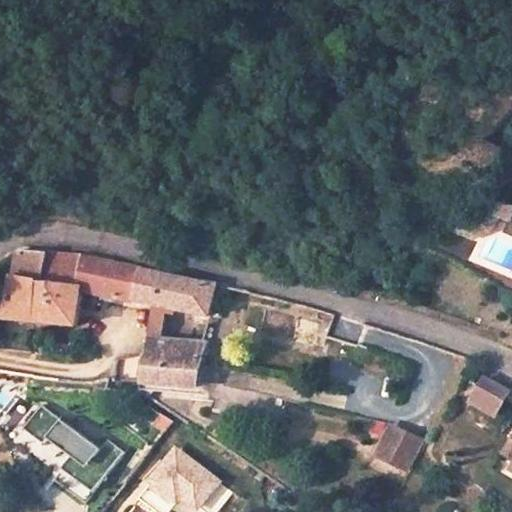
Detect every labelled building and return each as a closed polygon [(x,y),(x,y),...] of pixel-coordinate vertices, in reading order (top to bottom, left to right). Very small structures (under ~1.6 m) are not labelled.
[(505,200),(511,202),(511,188),(501,184),(497,194),(496,196),(505,200)] [(505,200),(496,196),(497,194),(494,193),(489,205),(480,209),(466,202),(460,214),(479,222),(499,215),(505,200)] [(174,307),(210,314),(216,284),(188,278),(141,268),(93,258),(84,256),(47,252),(19,249),(12,270),(12,290),(0,286),(0,317),(40,321),(78,324),(82,288),(136,299),(156,303),(174,307)] [(174,307),(156,303),(152,333),(161,335),(165,313),(173,315),(174,307)] [(152,333),(144,382),(195,385),(199,364),(203,344),(161,335),(152,333)] [(475,404),(496,416),(507,394),(487,382),(475,404)] [(42,441),(45,436),(69,453),(52,477),(83,500),(121,450),(104,437),(97,446),(39,402),(21,426),(42,441)] [(375,468),(406,480),(418,451),(387,438),(375,468)] [(197,511),(221,483),(176,447),(149,481),(153,484),(141,499),(157,511),(171,511),(181,501),(194,511),(197,511)]
